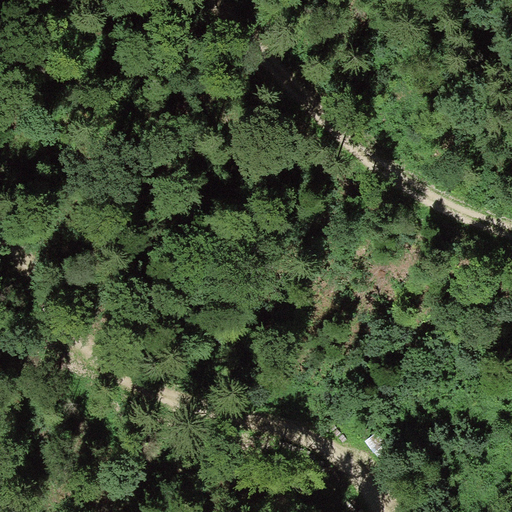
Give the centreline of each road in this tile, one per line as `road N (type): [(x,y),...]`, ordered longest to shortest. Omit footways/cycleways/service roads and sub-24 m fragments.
road 1 (track): [(377,511),(346,461),(286,428),(205,412),(93,364),(0,239)]
road 2 (track): [(511,231),(446,210),(367,166),(305,110),(209,0)]
